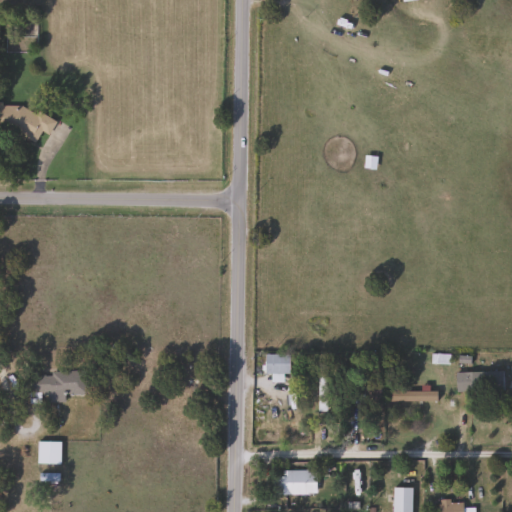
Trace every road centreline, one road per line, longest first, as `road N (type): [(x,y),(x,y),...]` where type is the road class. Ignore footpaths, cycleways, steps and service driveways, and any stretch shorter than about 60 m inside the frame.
road 1 (residential): [(229,511),(244,0)]
road 2 (residential): [(231,456),(511,452)]
road 3 (residential): [(243,203),(0,199)]
